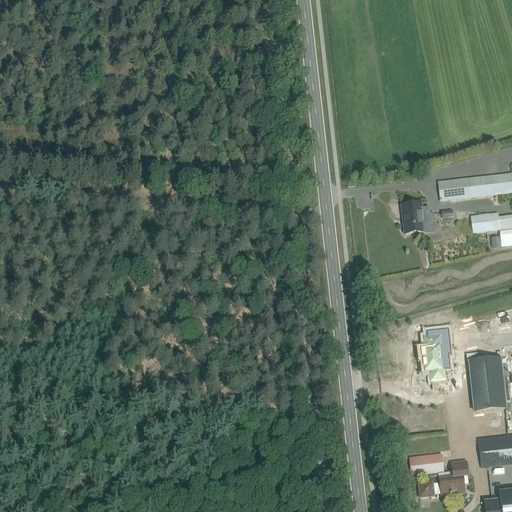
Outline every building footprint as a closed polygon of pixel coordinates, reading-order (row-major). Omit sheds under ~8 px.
[(511,175),(439,184),(441,202),(511,193),(511,175)] [(422,211),(421,204),(402,206),(406,235),(435,232),(433,215),(430,216),(429,210),(422,211)] [(441,213),(442,220),(453,219),(452,212),(441,213)] [(511,218),(499,220),(498,215),(471,218),(473,234),(511,229),(511,218)] [(511,231),(500,233),(501,249),(511,247),(511,231)] [(427,358),(429,373),(454,370),(452,355),(455,355),(451,329),(430,332),(430,338),(427,338),(429,351),(424,351),(424,352),(426,352),(427,358),(425,358),(425,359),(427,358)] [(480,357),(484,395),(511,392),(511,377),(509,348),(480,357)] [(511,437),(478,441),(482,469),(511,465),(511,437)] [(409,459),(410,466),(411,477),(444,473),(443,462),(442,458),(442,455),(409,459)] [(441,495),(442,497),(464,494),(463,486),(468,486),(468,478),(466,462),(452,464),(453,469),(447,469),(448,474),(439,475),(440,485),(428,486),(430,497),(441,495)] [(485,503),(486,511),(511,511),(511,494),(499,496),(500,502),(485,503)]
